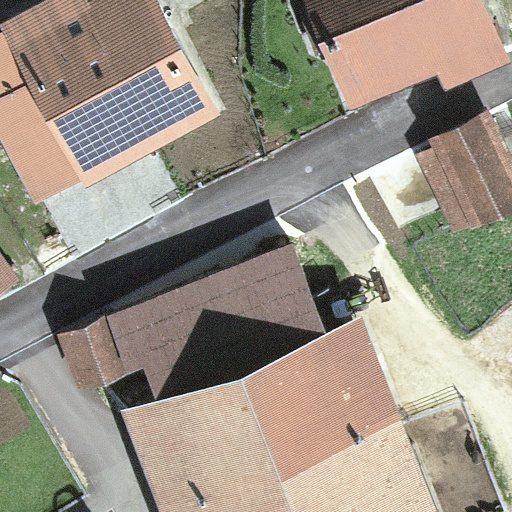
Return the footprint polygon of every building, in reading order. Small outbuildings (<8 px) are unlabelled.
[(49,0),(0,23),(0,151),(15,183),(92,147),(96,155),(203,103),(153,0),(49,0)] [(319,0),(364,91),(452,49),(458,60),(506,37),(488,0),(319,0)] [(511,164),(487,109),(429,135),(464,213),(511,191),(511,164)] [(142,301),(64,331),(80,372),(158,342),(142,301)] [(256,308),(117,369),(179,511),(441,511),(351,307),(270,342),(256,308)] [(0,511),(39,511),(67,496),(0,384),(0,511)]
